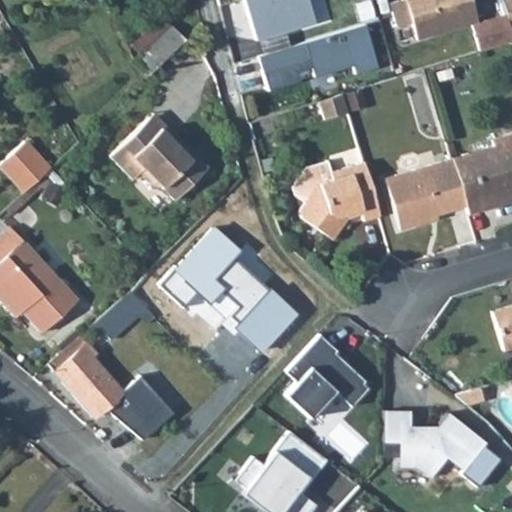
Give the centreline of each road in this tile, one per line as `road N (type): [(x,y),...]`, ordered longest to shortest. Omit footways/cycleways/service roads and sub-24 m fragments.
road 1 (residential): [(0,387),(153,511)]
road 2 (residential): [(389,315),(417,281),(511,255)]
